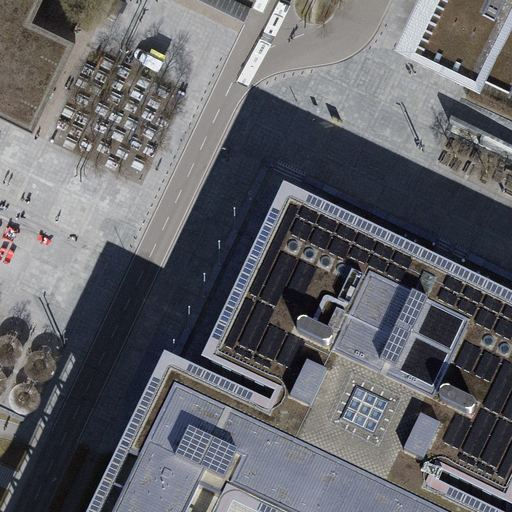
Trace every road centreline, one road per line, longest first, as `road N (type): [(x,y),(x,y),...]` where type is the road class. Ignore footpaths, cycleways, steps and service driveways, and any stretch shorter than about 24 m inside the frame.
road 1 (unclassified): [(244,60),(29,511)]
road 2 (unclassified): [(244,60),(338,36),(361,0)]
